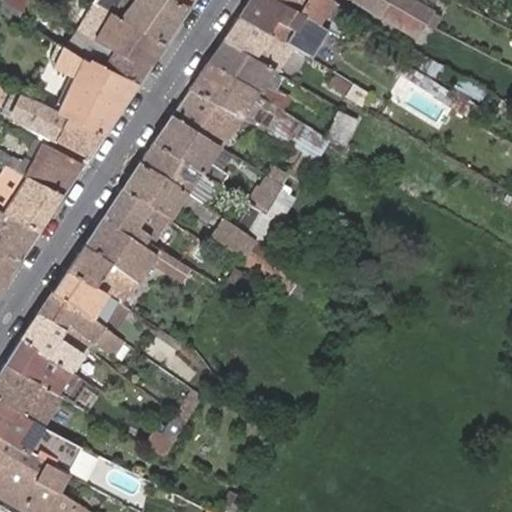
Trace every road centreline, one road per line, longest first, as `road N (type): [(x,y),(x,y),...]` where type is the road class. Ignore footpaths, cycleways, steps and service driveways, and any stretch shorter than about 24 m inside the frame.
road 1 (residential): [(223,0),(107,171)]
road 2 (residential): [(107,171),(0,329)]
road 3 (residential): [(107,171),(0,115)]
